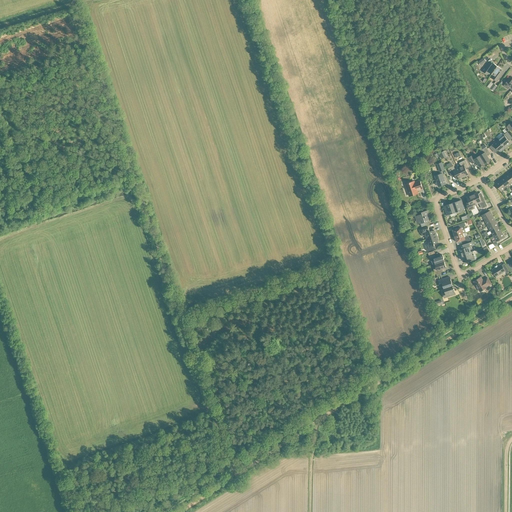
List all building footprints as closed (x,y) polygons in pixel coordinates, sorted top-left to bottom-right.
[(492,74),(497,66),(493,63),(490,61),(483,71),(487,75),(489,72),(492,74)] [(497,66),(492,74),(494,76),(492,78),(496,82),(504,71),(497,66)] [(499,140),(505,148),(510,143),(509,141),(511,138),(507,132),(502,137),(499,140)] [(500,152),(505,148),(499,140),(495,143),(495,142),(490,147),(495,153),(498,150),(500,152)] [(480,155),(485,164),(490,160),(486,154),(490,152),(485,145),(481,147),(483,149),(481,151),(483,154),(480,155)] [(485,164),(480,155),(477,152),(468,158),(472,164),(476,161),(480,167),(485,164)] [(458,168),(463,177),(468,174),(466,170),(469,168),(465,160),(459,163),(461,167),(458,168)] [(463,177),(458,168),(455,169),(453,166),(448,169),(451,177),(455,175),(457,180),(463,177)] [(446,184),(442,173),(435,176),(437,182),(436,182),(435,183),(435,184),(436,185),(437,186),(438,186),(446,184)] [(506,188),(510,184),(505,177),(500,181),(506,188)] [(417,190),(422,188),(420,181),(414,183),(414,181),(405,184),(409,196),(418,193),(417,190)] [(503,190),(506,188),(500,181),(495,184),(503,194),(505,193),(503,190)] [(472,195),(476,204),(479,203),(482,209),(487,206),(482,196),(480,197),(477,192),(472,195)] [(473,206),(476,204),(472,195),(466,198),(469,202),(466,204),(469,210),(474,208),(473,206)] [(452,203),(456,212),(461,210),(461,211),(465,210),(461,200),(452,203)] [(450,214),(456,212),(452,203),(444,206),(447,216),(451,215),(450,214)] [(421,212),(422,214),(415,216),(416,220),(416,221),(415,221),(415,222),(416,223),(417,224),(418,224),(418,225),(421,224),(421,226),(429,224),(427,219),(430,218),(427,210),(421,212)] [(485,221),(493,217),(490,211),(482,216),(485,221)] [(488,226),(496,222),(493,217),(485,221),(488,226)] [(455,236),(465,232),(464,229),(465,228),(464,226),(466,226),(464,222),(457,225),(459,228),(453,230),(455,236)] [(491,231),(499,227),(496,222),(488,226),(491,231)] [(426,239),(437,236),(436,233),(435,233),(434,230),(430,232),(428,227),(420,230),(422,236),(425,236),(426,239)] [(494,237),(502,232),(499,227),(491,231),(494,237)] [(465,232),(455,236),(457,242),(463,240),(463,243),(471,240),(470,238),(468,238),(468,236),(467,236),(465,232)] [(502,232),(494,237),(496,240),(493,242),(494,244),(505,238),(502,232)] [(437,236),(426,239),(428,243),(425,245),(427,251),(435,248),(434,244),(438,242),(437,240),(438,239),(437,236)] [(461,255),(471,252),(470,249),(472,248),(471,246),(473,245),(472,242),(463,245),(464,248),(459,250),(461,255)] [(444,261),(442,255),(437,257),(436,253),(435,254),(434,251),(428,253),(431,261),(432,261),(433,265),(435,264),(436,264),(444,261)] [(471,252),(461,255),(463,261),(468,259),(469,262),(475,260),(474,255),(472,255),(471,252)] [(446,267),(444,261),(436,264),(435,264),(436,268),(433,269),(435,275),(437,274),(438,277),(441,276),(440,273),(441,272),(440,269),(446,267)] [(492,275),(495,275),(496,277),(505,271),(506,273),(509,272),(505,265),(503,267),(502,265),(501,264),(492,270),(493,272),(492,275)] [(444,289),(453,286),(450,277),(438,281),(440,286),(443,285),(444,289)] [(481,277),(474,281),(477,287),(477,288),(480,292),(487,287),(491,284),(487,277),(483,280),(481,277)] [(453,286),(444,289),(445,292),(442,293),(444,298),(456,294),(453,286)]
